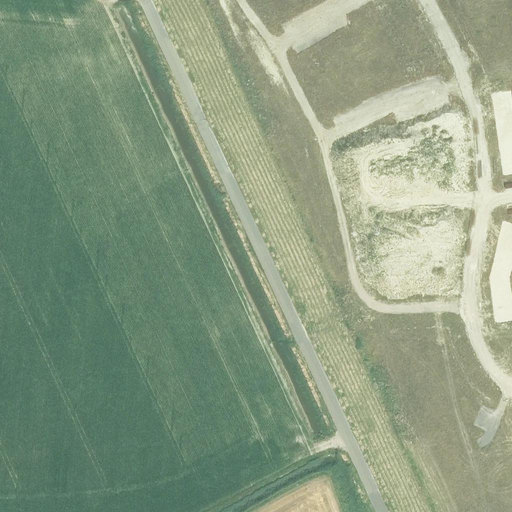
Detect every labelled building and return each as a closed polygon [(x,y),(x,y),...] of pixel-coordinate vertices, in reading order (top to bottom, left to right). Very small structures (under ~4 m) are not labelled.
[(503,93),(492,94),(493,106),(494,110),(511,107),(511,101),(511,92),(503,93)] [(511,107),(494,110),(496,124),(511,121),(511,107)] [(511,121),(496,124),(497,132),(498,138),(511,135),(511,121)] [(511,135),(498,138),(500,149),(511,147),(511,135)] [(511,147),(500,149),(501,160),(511,158),(511,147)] [(511,158),(501,160),(503,176),(511,174),(511,158)] [(511,225),(503,223),(499,239),(511,241),(511,225)] [(511,241),(499,239),(497,250),(511,253),(511,241)] [(511,253),(497,250),(494,261),(511,265),(511,253)] [(511,265),(494,261),(490,278),(510,279),(511,268),(511,265)] [(510,279),(490,278),(492,296),(511,294),(510,279)] [(511,298),(511,294),(492,296),(494,308),(511,305),(511,298)] [(511,305),(494,308),(496,323),(511,320),(511,305)]
